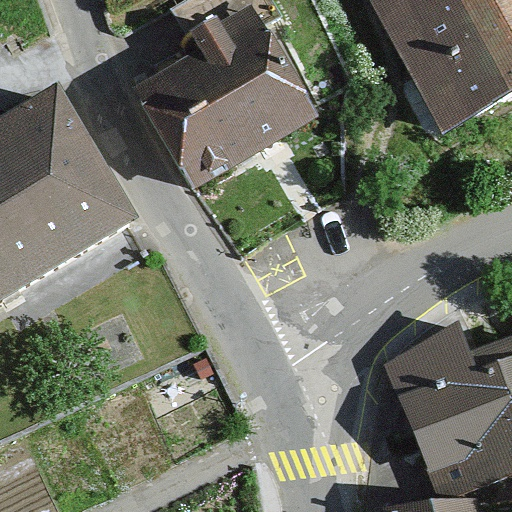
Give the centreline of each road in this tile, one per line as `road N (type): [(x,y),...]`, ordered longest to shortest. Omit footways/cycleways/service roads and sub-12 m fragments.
road 1 (unclassified): [(67,0),(135,160),(267,380)]
road 2 (residential): [(267,380),(426,275),(511,233)]
road 3 (unclassified): [(267,380),(310,511)]
